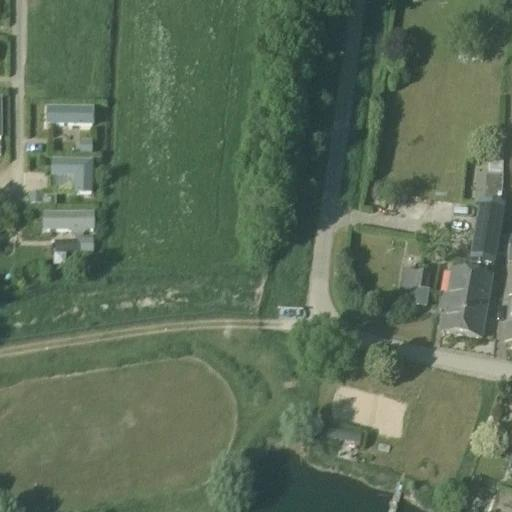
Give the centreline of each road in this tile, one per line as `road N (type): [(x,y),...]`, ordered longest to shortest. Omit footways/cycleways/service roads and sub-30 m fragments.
road 1 (unclassified): [(511,380),(332,331),(320,280),(361,0)]
road 2 (unknown): [(332,331),(186,328),(0,348)]
